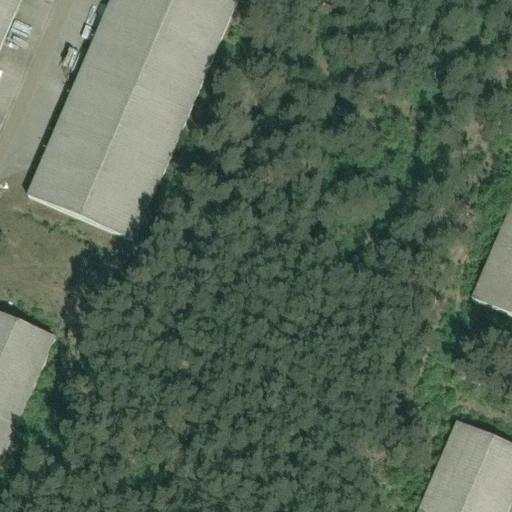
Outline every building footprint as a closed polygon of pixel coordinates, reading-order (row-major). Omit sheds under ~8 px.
[(0,0),(0,62),(27,0),(0,0)] [(116,0),(26,215),(137,261),(245,0),(116,0)] [(511,335),(511,213),(468,317),(511,335)] [(0,505),(67,346),(0,317),(0,505)] [(411,511),(511,511),(511,458),(447,430),(411,511)]
